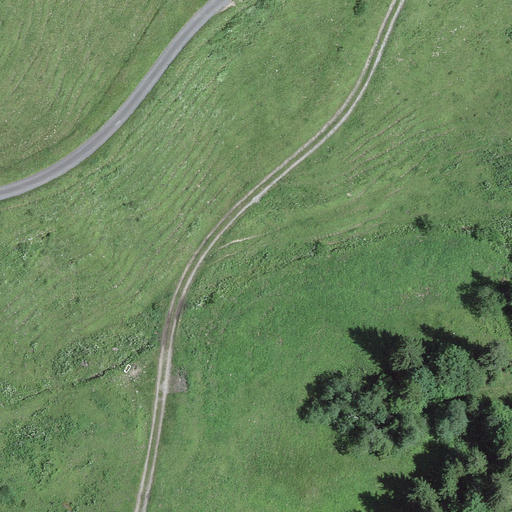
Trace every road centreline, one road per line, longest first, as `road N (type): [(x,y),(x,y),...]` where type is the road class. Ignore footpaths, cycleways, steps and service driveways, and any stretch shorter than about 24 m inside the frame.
road 1 (track): [(141,511),(196,261),(217,228),(340,116),(398,0)]
road 2 (track): [(220,0),(101,137),(50,174),(0,193)]
